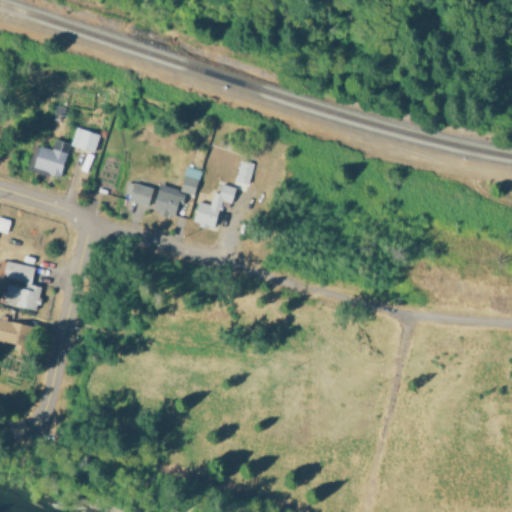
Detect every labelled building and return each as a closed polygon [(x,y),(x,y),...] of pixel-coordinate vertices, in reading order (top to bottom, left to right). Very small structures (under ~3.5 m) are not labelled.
[(69,144),(93,150),(98,132),(73,126),(69,144)] [(38,144),(32,167),(60,174),(69,142),(52,138),(50,148),(38,144)] [(252,163),(239,159),(233,179),(247,182),(252,163)] [(178,189),(193,193),(200,169),(185,165),(178,189)] [(153,186),(133,181),(128,199),(148,205),(153,186)] [(198,200),(192,221),(215,227),(221,205),(229,207),(234,186),(220,182),(217,192),(213,190),(209,203),(198,200)] [(176,215),(181,189),(157,184),(151,210),(176,215)] [(9,218),(0,216),(0,230),(6,232),(9,218)] [(34,265),(5,260),(2,278),(7,280),(3,303),(35,309),(39,285),(30,283),(34,265)] [(31,324),(0,317),(0,339),(14,343),(13,348),(25,351),(31,324)]
